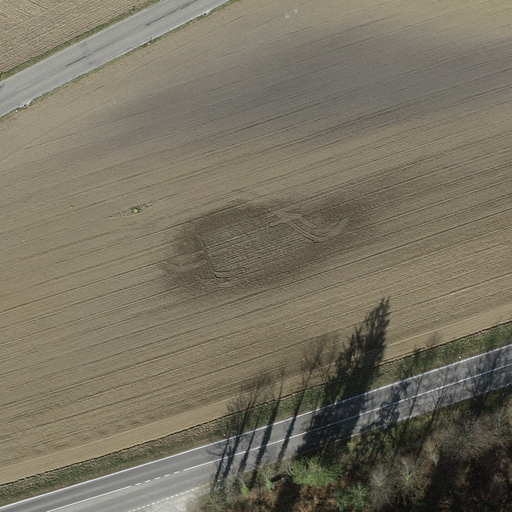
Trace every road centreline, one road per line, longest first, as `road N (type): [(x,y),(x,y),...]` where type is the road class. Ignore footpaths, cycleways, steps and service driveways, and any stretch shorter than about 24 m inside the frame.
road 1 (secondary): [(511,363),(61,511)]
road 2 (residential): [(191,0),(0,100)]
